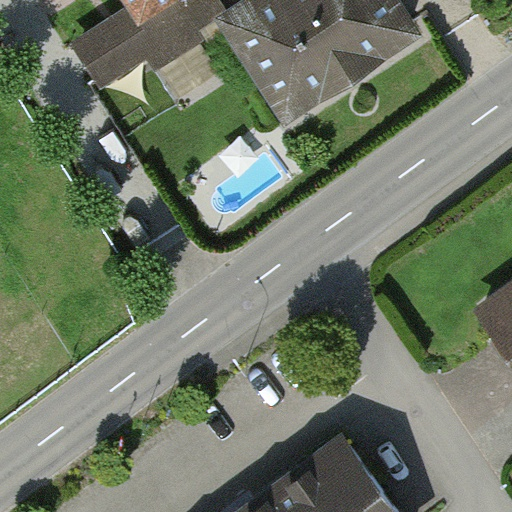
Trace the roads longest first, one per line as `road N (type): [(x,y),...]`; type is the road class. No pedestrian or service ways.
road 1 (tertiary): [(313,254),(0,487)]
road 2 (residential): [(313,254),(487,511)]
road 3 (tertiary): [(511,107),(313,254)]
